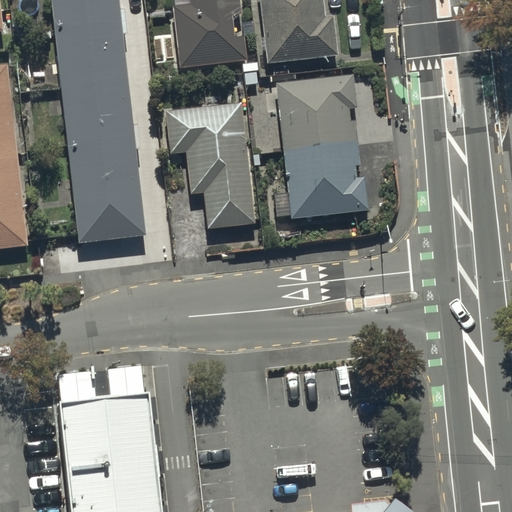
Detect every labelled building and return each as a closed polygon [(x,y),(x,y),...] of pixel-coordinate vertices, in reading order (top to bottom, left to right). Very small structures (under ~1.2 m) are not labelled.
[(115,0),(48,0),(77,254),(144,247),(115,0)] [(188,0),(190,13),(172,14),(179,76),(243,69),(240,42),(230,43),(229,25),(238,24),(235,0),(188,0)] [(255,0),(264,74),(335,66),(330,26),(322,27),(319,0),(255,0)] [(6,73),(0,74),(0,256),(26,254),(6,73)] [(349,83),(273,91),(280,157),(356,148),(349,83)] [(251,232),(239,110),(165,117),(169,162),(186,160),(190,202),(201,201),(205,237),(251,232)] [(356,148),(280,157),(288,227),(364,218),(356,148)] [(156,511),(140,372),(59,378),(74,511),(156,511)]
